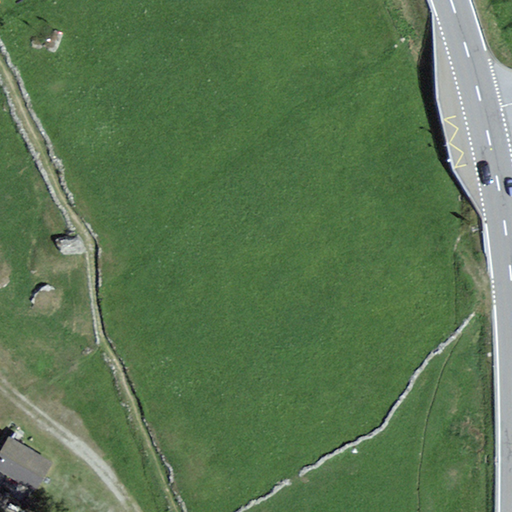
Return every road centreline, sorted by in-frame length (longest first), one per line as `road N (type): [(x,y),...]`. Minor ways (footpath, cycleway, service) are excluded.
road 1 (unknown): [(133,511),(91,454),(0,380)]
road 2 (primary): [(483,111),(511,285)]
